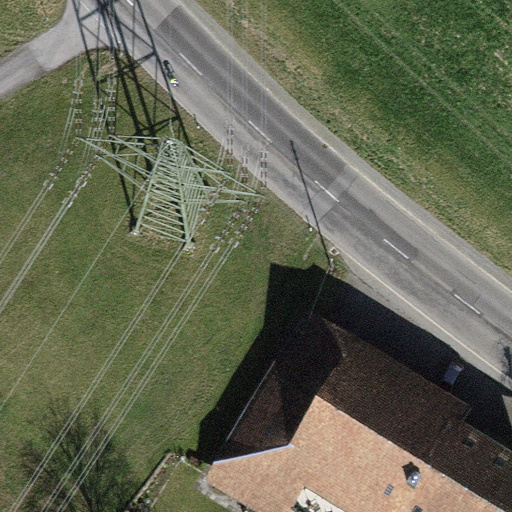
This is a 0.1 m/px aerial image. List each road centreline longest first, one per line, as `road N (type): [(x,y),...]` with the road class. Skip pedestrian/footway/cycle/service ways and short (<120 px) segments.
road 1 (tertiary): [(511,338),(314,183),(126,0)]
road 2 (track): [(133,7),(0,86)]
